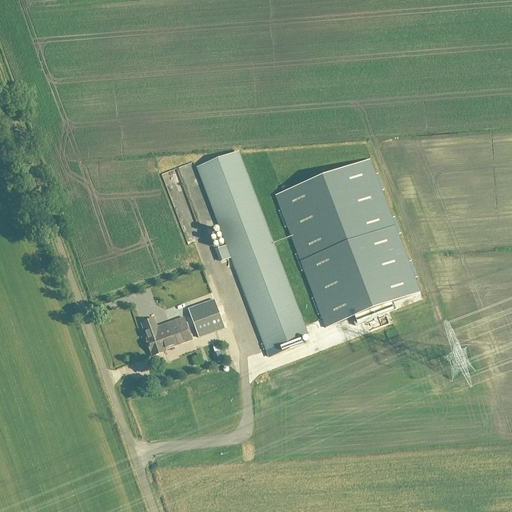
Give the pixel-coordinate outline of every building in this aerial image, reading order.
[(273,243),(239,153),(197,169),(267,351),(269,358),(281,353),(303,345),(301,339),(309,336),(276,250),(273,243)] [(382,308),(420,293),(415,279),(417,278),(411,261),(408,262),(398,235),(401,234),(394,218),(392,219),(382,191),(384,191),(378,174),(375,175),(370,161),(275,197),(281,211),(278,212),(285,228),(287,227),(297,254),(295,255),(301,272),(304,271),(314,298),(311,299),(318,316),(320,315),(326,329),(352,319),(355,326),(385,315),(382,308)] [(221,262),(229,259),(225,247),(216,251),(221,262)] [(225,329),(214,301),(188,310),(198,339),(225,329)] [(165,351),(192,341),(184,319),(157,328),(159,334),(146,338),(145,339),(152,357),(166,352),(165,351)] [(159,334),(157,328),(154,320),(141,324),(146,338),(159,334)] [(221,363),(229,362),(228,354),(220,355),(221,363)]
